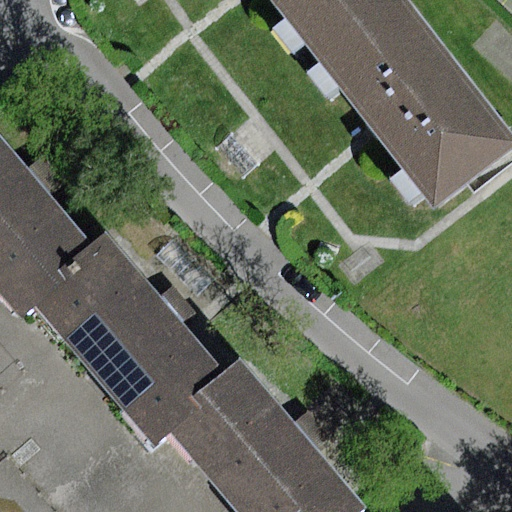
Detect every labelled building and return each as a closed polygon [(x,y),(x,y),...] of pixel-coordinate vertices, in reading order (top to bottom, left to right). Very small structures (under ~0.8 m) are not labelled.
[(275,0),(317,55),(389,0),(275,0)] [(511,146),(511,139),(406,0),(389,0),(317,55),(374,130),(432,207),(511,146)] [(36,175),(0,133),(0,291),(21,315),(30,308),(99,247),(36,175)] [(178,310),(113,235),(99,247),(30,308),(154,450),(168,437),(237,377),(178,310)] [(174,241),(157,257),(197,296),(213,280),(174,241)] [(168,437),(233,511),(356,511),(365,505),(306,437),(247,369),(237,377),(168,437)]
